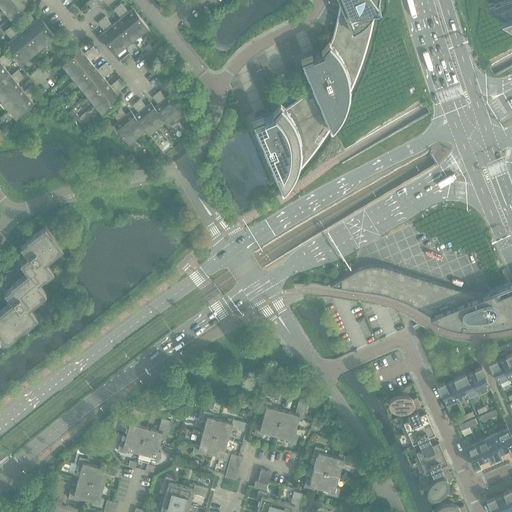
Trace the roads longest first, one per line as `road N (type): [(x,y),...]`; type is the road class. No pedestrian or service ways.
road 1 (secondary): [(0,477),(258,286)]
road 2 (secondary): [(233,248),(0,430)]
road 3 (residential): [(319,374),(404,337),(480,511)]
road 4 (secondary): [(426,139),(233,248)]
road 5 (secondary): [(258,286),(427,187)]
road 6 (residential): [(183,168),(14,210)]
road 7 (residential): [(320,0),(298,26),(253,48),(218,92)]
road 8 (residential): [(387,484),(319,374)]
